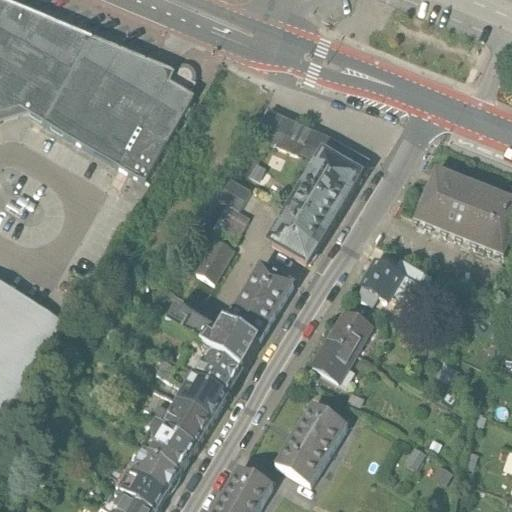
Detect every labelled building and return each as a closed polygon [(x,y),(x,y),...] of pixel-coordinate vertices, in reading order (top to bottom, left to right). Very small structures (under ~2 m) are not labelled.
[(0,118),(17,114),(144,187),(191,105),(187,102),(194,89),(190,86),(192,81),(190,77),(187,73),(182,72),(177,74),(174,77),(172,81),(169,80),(0,10),(0,118)] [(259,135),(255,143),(318,172),(325,161),(333,147),(286,125),(284,129),(266,120),(259,135)] [(369,168),(333,147),(325,161),(360,182),(369,168)] [(360,182),(325,161),(318,172),(270,250),(307,273),(362,183),(360,182)] [(511,208),(437,177),(426,202),(414,231),(505,269),(505,268),(511,251),(511,208)] [(218,205),(239,218),(251,198),(230,185),(218,205)] [(243,237),(249,227),(227,213),(220,224),(243,237)] [(242,239),(220,226),(213,236),(235,250),(242,239)] [(214,291),(234,258),(216,248),(196,281),(214,291)] [(403,287),(378,272),(363,298),(364,298),(378,307),(388,313),(403,287)] [(511,280),(511,279),(500,274),(495,285),(508,290),(511,280)] [(228,332),(260,351),(294,295),(262,276),(228,332)] [(422,282),(414,295),(420,299),(422,296),(441,308),(447,297),(422,282)] [(0,445),(66,329),(0,292),(0,445)] [(378,307),(364,298),(357,308),(372,317),(378,307)] [(169,334),(214,361),(244,379),(260,351),(228,332),(226,331),(215,349),(210,346),(214,339),(178,318),(169,334)] [(373,338),(347,323),(331,350),(357,366),(373,338)] [(357,366),(331,350),(314,378),(340,394),(357,366)] [(244,379),(214,361),(207,371),(203,372),(188,363),(181,376),(228,405),(244,379)] [(228,405),(181,376),(165,367),(157,380),(187,398),(188,403),(183,404),(179,410),(213,430),(228,405)] [(511,383),(502,380),(499,387),(509,390),(511,383)] [(366,413),(353,405),(348,414),(361,422),(366,413)] [(213,430),(179,410),(176,417),(177,422),(172,423),(157,414),(150,427),(197,456),(213,430)] [(348,439),(314,418),(278,478),(312,499),(348,439)] [(197,456),(150,427),(142,441),(156,450),(158,454),(152,464),(182,482),(197,456)] [(182,482),(152,464),(147,461),(135,481),(169,502),(182,482)] [(266,511),(274,500),(239,479),(219,511),(266,511)] [(163,511),(169,502),(135,481),(130,490),(134,493),(127,505),(139,511),(163,511)] [(455,490),(442,482),(434,495),(447,503),(455,490)] [(139,511),(127,505),(120,501),(116,506),(126,511),(125,511),(139,511)]
